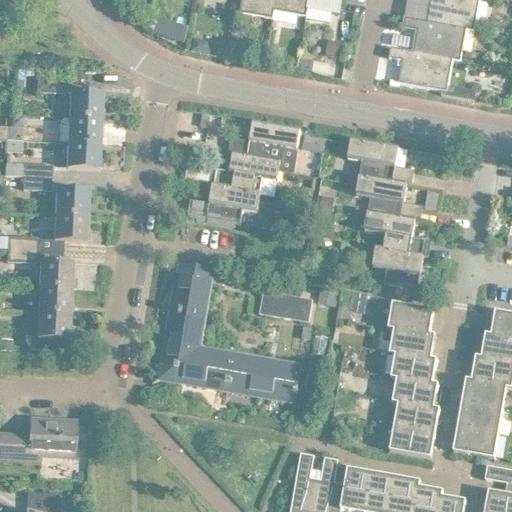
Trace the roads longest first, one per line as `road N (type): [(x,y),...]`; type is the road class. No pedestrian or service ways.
road 1 (residential): [(0,383),(91,383),(110,374),(167,65)]
road 2 (residential): [(446,471),(475,267)]
road 3 (tertiary): [(360,109),(167,65)]
road 4 (tertiary): [(496,133),(360,109)]
road 5 (residential): [(475,267),(496,133)]
